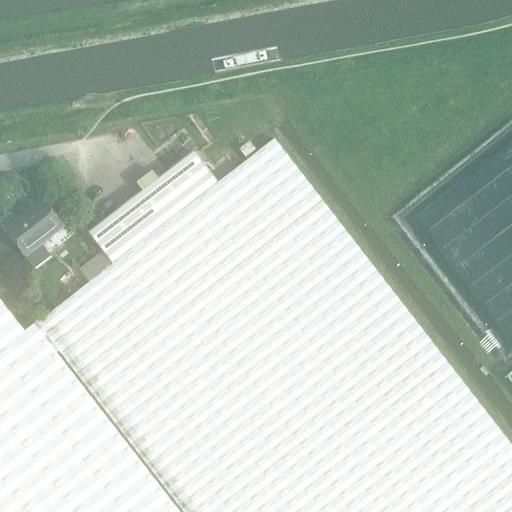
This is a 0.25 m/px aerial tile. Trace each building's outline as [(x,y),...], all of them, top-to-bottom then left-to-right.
[(112,268),(88,286),(38,326),(58,353),(181,511),(511,511),(511,448),(275,143),(217,186),(112,268)] [(239,151),(245,158),(255,150),(249,143),(239,151)] [(89,237),(104,257),(112,268),(217,186),(194,155),(89,237)] [(41,247),(63,230),(42,203),(27,215),(30,218),(8,235),(35,271),(51,259),(41,247)] [(80,275),(88,286),(112,268),(104,257),(80,275)] [(171,511),(52,357),(58,353),(38,326),(25,334),(0,302),(0,511),(171,511)]
